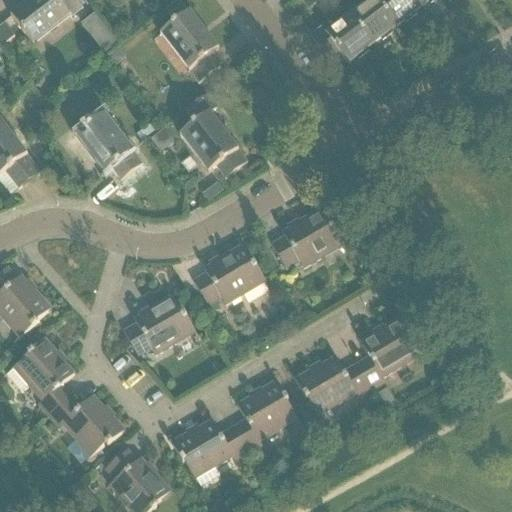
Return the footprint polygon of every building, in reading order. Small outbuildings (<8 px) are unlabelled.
[(11,17),(10,18),(22,34),(33,48),(34,47),(31,44),(67,16),(70,20),(82,10),(77,4),(74,0),(36,0),(12,19),(11,17)] [(299,0),(300,0),(308,12),(323,0),(299,0)] [(412,0),(376,0),(375,1),(397,29),(421,11),(412,0)] [(412,0),(421,11),(434,0),(412,0)] [(375,1),(351,19),(373,47),(397,29),(375,1)] [(175,25),(160,36),(161,37),(164,35),(192,71),(188,74),(198,86),(204,81),(220,69),(211,57),(219,51),(218,50),(216,52),(189,16),(191,14),(190,13),(188,15),(178,3),(166,12),(175,25)] [(373,47),(351,19),(328,37),(327,35),(325,36),(322,35),(314,37),(311,40),(330,65),(341,56),(350,68),(351,67),(349,65),(373,47)] [(195,126),(179,138),(180,138),(183,136),(199,156),(211,172),(208,174),(208,175),(216,169),(225,182),(248,164),(238,152),(237,153),(209,117),(214,113),(218,110),(207,96),(206,97),(202,92),(193,99),(197,104),(191,109),(186,113),(185,114),(195,126)] [(91,127),(75,139),(75,140),(79,137),(106,173),(103,176),(103,177),(111,171),(120,183),(143,166),(133,153),(131,154),(103,119),(105,117),(104,116),(91,127)] [(0,176),(0,177),(0,176),(0,177),(5,174),(14,187),(17,191),(18,192),(41,175),(40,174),(36,169),(26,156),(24,158),(0,126),(0,176)] [(217,185),(203,196),(209,204),(223,193),(217,185)] [(285,239),(272,247),(286,272),(299,264),(304,271),(323,260),(321,256),(341,245),(343,248),(344,248),(332,228),(331,229),(320,211),(297,225),(298,226),(282,235),(285,239)] [(206,276),(193,284),(208,309),(221,301),(225,308),(245,296),(243,293),(263,281),(265,285),(266,284),(254,265),(253,266),(242,248),(219,262),(220,263),(204,272),(206,276)] [(7,270),(0,276),(0,318),(4,323),(7,321),(22,338),(19,341),(20,341),(37,327),(36,325),(51,312),(34,291),(33,292),(21,278),(17,282),(7,270)] [(136,327),(123,334),(138,359),(151,351),(155,359),(175,347),(173,343),(193,332),(195,335),(196,335),(184,315),(183,316),(172,299),(149,312),(150,313),(134,322),(136,327)] [(369,360),(357,367),(372,392),(385,385),(383,381),(400,370),(398,367),(418,355),(420,359),(421,358),(410,341),(412,340),(410,338),(400,320),(383,331),(361,345),(369,360)] [(29,357),(13,371),(14,371),(17,369),(32,386),(29,389),(42,404),(38,407),(49,419),(71,399),(62,388),(74,377),(57,357),(58,356),(45,341),(28,356),(29,357)] [(312,372),(295,382),(305,399),(306,402),(308,401),(318,419),(319,418),(317,414),(337,403),(339,406),(356,396),(358,400),(372,392),(357,367),(344,374),(336,359),(313,373),(312,372)] [(246,423),(233,430),(248,456),(262,448),(259,444),(277,434),(275,430),(294,419),(296,422),(297,422),(287,404),(288,403),(287,401),(277,384),(259,394),(260,395),(237,408),(246,423)] [(71,399),(49,419),(59,430),(62,427),(75,442),(78,439),(93,457),(90,459),(91,460),(107,447),(108,448),(110,446),(125,433),(111,418),(111,419),(93,399),(80,410),(71,399)] [(392,399),(382,405),(387,414),(397,408),(392,399)] [(189,435),(171,446),(181,463),(183,465),(184,464),(195,482),(196,481),(193,478),(213,466),(215,470),(232,460),(235,464),(248,456),(233,430),(221,437),(212,423),(190,436),(189,435)] [(112,466),(105,472),(115,483),(109,489),(124,506),(127,503),(134,511),(153,511),(157,509),(156,508),(171,494),(167,489),(154,474),(153,475),(141,461),(137,464),(127,453),(112,466)] [(85,491),(74,501),(83,511),(88,511),(97,505),(85,491)]
